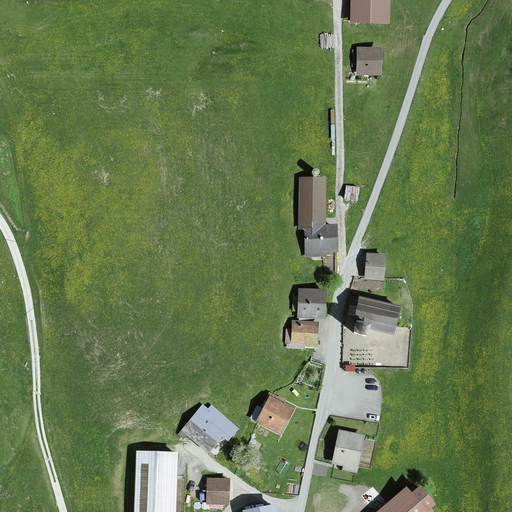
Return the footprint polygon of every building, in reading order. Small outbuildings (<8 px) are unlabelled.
[(351,0),(351,24),(390,25),(390,0),(351,0)] [(383,76),(383,48),(357,48),(356,76),(383,76)] [(327,224),(327,177),(299,178),(299,229),(305,229),(306,257),(325,257),(325,252),(338,252),(338,224),(327,224)] [(360,188),(346,186),(344,200),(358,202),(360,188)] [(386,255),(367,254),(365,278),(365,279),(384,281),(385,278),(386,255)] [(327,291),(298,290),(297,319),(326,320),(327,291)] [(402,307),(359,297),(355,319),(373,323),(371,330),(394,336),(402,307)] [(373,323),(355,319),(354,326),(356,326),(355,333),(367,337),(371,330),(373,323)] [(319,323),(292,321),(291,344),(287,343),(286,348),(305,350),(305,347),(317,347),(319,323)] [(268,396),(270,397),(257,422),(282,435),(295,409),(285,404),(286,401),(270,392),(268,396)] [(208,410),(203,405),(180,431),(187,437),(209,455),(223,438),(229,442),(240,429),(211,406),(208,410)] [(366,435),(339,430),(332,464),(343,466),(342,470),(358,474),(366,435)] [(187,437),(180,431),(178,434),(184,440),(187,437)] [(176,511),(178,453),(137,452),(135,511),(176,511)] [(230,479),(208,478),(207,503),(229,504),(230,479)] [(413,492),(408,486),(377,511),(428,511),(437,504),(421,485),(413,492)]
